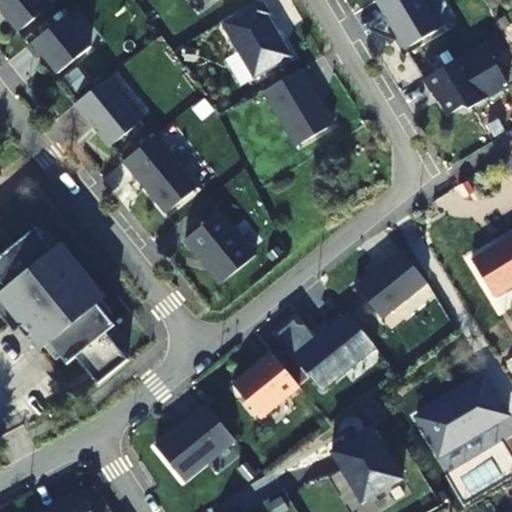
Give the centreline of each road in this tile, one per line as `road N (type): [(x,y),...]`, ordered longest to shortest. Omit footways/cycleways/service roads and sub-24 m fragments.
road 1 (residential): [(205,351),(407,184),(406,150),(313,0)]
road 2 (residential): [(205,351),(0,99)]
road 3 (residential): [(93,435),(205,351)]
